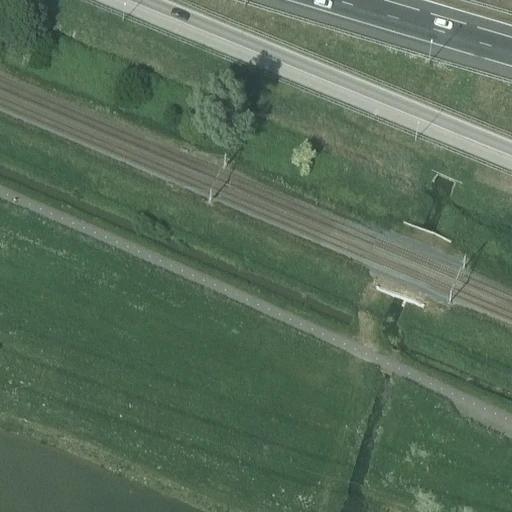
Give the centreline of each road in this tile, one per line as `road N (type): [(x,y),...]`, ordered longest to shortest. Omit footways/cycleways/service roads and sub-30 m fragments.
road 1 (motorway): [(143,0),(511,149)]
road 2 (motorway): [(360,0),(511,44)]
